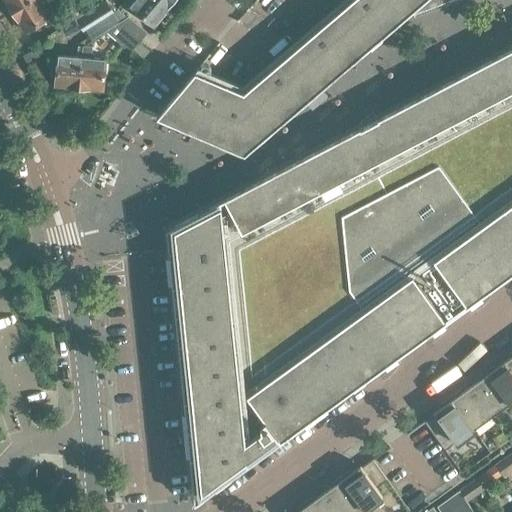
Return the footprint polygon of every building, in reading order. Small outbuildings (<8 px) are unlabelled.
[(6,0),(13,11),(30,0),(6,0)] [(30,0),(13,11),(25,31),(52,15),(42,0),(30,0)] [(113,11),(119,21),(128,16),(119,9),(106,0),(103,0),(84,13),(75,19),(82,30),(113,11)] [(160,0),(134,0),(131,5),(154,25),(169,7),(160,0)] [(156,116),(244,153),(403,18),(420,11),(414,0),(349,0),(243,91),(195,70),(156,116)] [(414,0),(420,11),(450,0),(414,0)] [(60,28),(68,23),(75,19),(84,13),(77,2),(53,17),(60,28)] [(128,16),(119,21),(116,23),(138,42),(147,32),(128,16)] [(105,30),(130,51),(138,42),(116,23),(105,30)] [(83,46),(82,56),(79,87),(102,89),(105,59),(91,57),(92,45),(83,44),(83,46)] [(58,54),(56,85),(79,87),(82,56),(83,46),(78,45),(77,56),(58,54)] [(511,46),(226,196),(281,301),(511,155),(511,46)] [(511,271),(511,155),(281,301),(333,401),(399,354),(426,334),(412,316),(433,301),(447,319),(491,287),(511,271)] [(226,196),(166,227),(169,256),(194,502),(333,401),(281,301),(226,196)] [(426,334),(447,319),(433,301),(412,316),(426,334)] [(511,400),(511,371),(505,362),(498,367),(495,364),(485,371),(508,403),(511,400)] [(470,387),(491,416),(508,403),(485,371),(475,378),(477,382),(470,387)] [(491,416),(470,387),(463,392),(460,389),(450,396),(473,428),(491,416)] [(450,396),(440,404),(442,407),(434,413),(424,421),(445,449),(473,428),(450,396)] [(508,439),(502,431),(493,438),(498,446),(508,439)] [(511,453),(496,464),(504,476),(511,470),(511,453)] [(351,469),(340,476),(364,508),(382,495),(376,486),(387,479),(372,458),(353,472),(351,469)] [(486,472),(492,481),(502,474),(496,465),(486,472)] [(358,511),(364,508),(340,476),(330,483),(333,487),(325,492),(339,511),(358,511)] [(461,489),(468,500),(486,488),(478,477),(461,489)] [(475,511),(460,490),(437,505),(441,511),(475,511)] [(316,494),(305,501),(313,511),(339,511),(325,492),(318,497),(316,494)] [(313,511),(305,501),(295,509),(298,511),(297,511),(313,511)]
